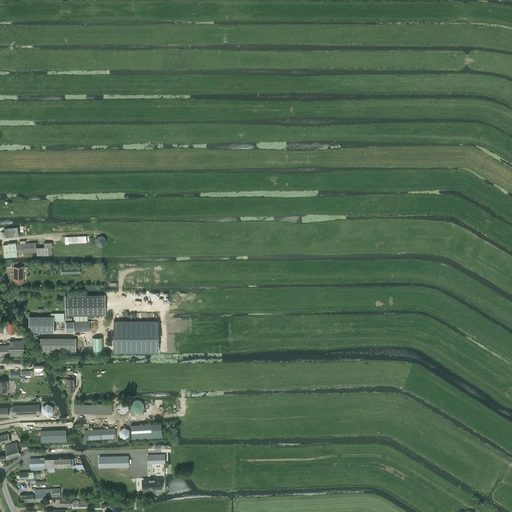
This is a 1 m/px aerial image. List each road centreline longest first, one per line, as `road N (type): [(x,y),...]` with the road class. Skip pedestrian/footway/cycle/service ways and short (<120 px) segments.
road 1 (track): [(473,511),(385,459),(138,451)]
road 2 (track): [(183,388),(180,414),(72,417)]
road 3 (track): [(120,287),(104,332),(21,336)]
